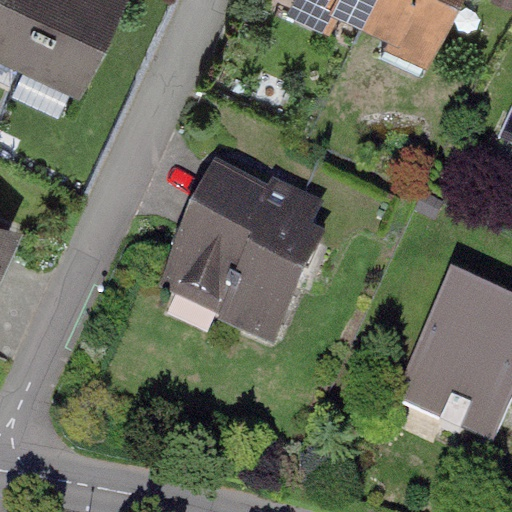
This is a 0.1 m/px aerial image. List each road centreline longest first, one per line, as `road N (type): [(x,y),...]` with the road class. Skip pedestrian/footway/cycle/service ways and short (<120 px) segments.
road 1 (residential): [(0,457),(208,0)]
road 2 (residential): [(0,471),(184,511)]
